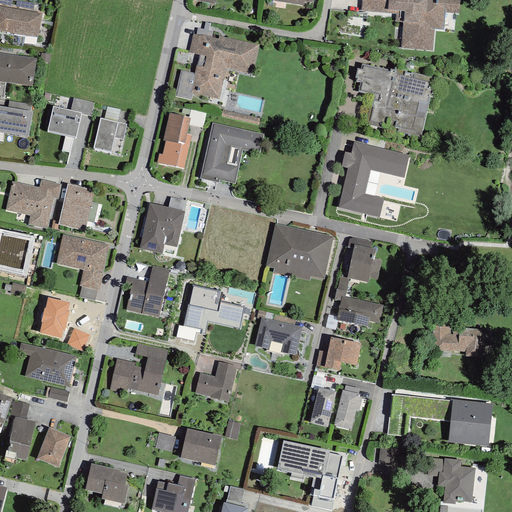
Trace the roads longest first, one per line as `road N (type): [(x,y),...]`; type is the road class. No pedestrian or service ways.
road 1 (residential): [(137,182),(419,244),(353,511)]
road 2 (residential): [(65,511),(137,182)]
road 3 (residential): [(137,182),(180,0)]
road 4 (residential): [(137,182),(0,167)]
